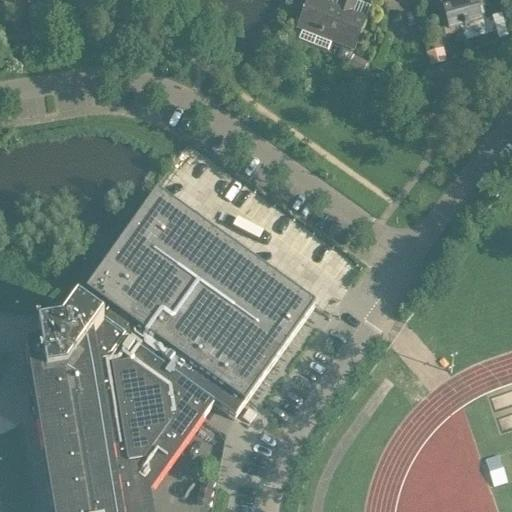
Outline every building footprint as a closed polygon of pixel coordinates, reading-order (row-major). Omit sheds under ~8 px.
[(332,41),(354,50),(371,6),(354,0),(339,0),(337,8),(316,0),(308,0),(302,17),(307,19),(299,41),(328,52),(332,41)] [(441,0),(449,27),(482,18),(477,3),(482,1),(481,0),(441,0)] [(290,29),(280,20),(270,33),(280,41),(290,29)] [(447,61),(443,50),(428,54),(431,66),(447,61)] [(348,67),(362,74),(368,63),(353,55),(348,67)] [(233,421),(311,310),(154,198),(72,313),(99,332),(102,327),(233,421)] [(153,511),(150,494),(213,407),(102,327),(99,332),(72,313),(61,329),(38,333),(40,348),(24,351),(51,511),(153,511)] [(492,476),(509,470),(499,442),(483,447),(492,476)]
